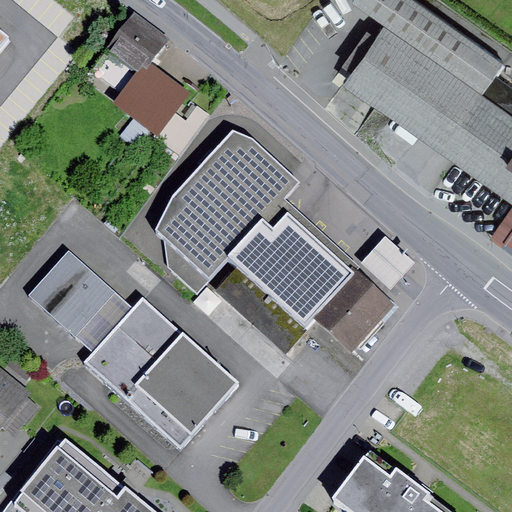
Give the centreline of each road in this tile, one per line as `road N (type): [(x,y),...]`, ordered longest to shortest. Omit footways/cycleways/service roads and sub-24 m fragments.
road 1 (primary): [(466,266),(142,0)]
road 2 (residential): [(466,266),(273,511)]
